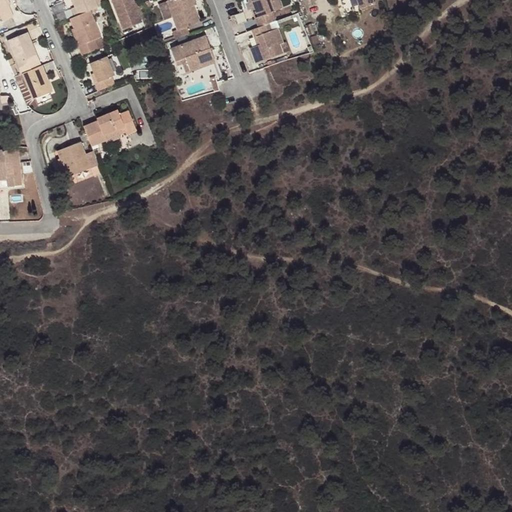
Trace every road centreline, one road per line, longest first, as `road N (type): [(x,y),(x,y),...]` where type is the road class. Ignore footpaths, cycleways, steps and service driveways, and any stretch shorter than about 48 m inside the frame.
road 1 (track): [(455,0),(390,70),(325,103),(238,125),(66,246),(0,260)]
road 2 (residential): [(37,0),(76,96),(73,111),(38,127),(33,141),(49,216),(42,231),(0,230)]
